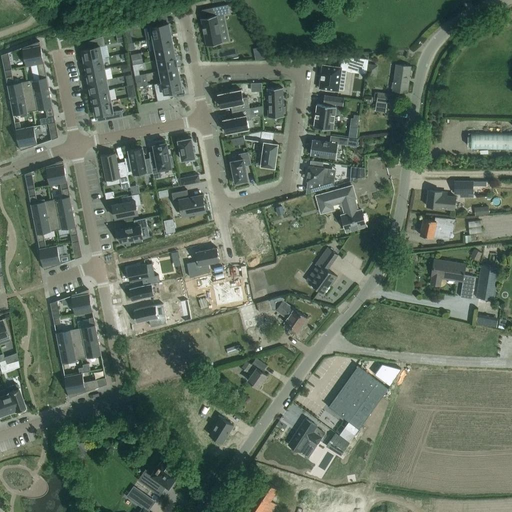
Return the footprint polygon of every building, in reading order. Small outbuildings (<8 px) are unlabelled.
[(222,42),(217,15),(230,13),(228,4),(212,7),(214,15),(201,18),(206,45),(222,42)] [(151,27),(153,38),(172,34),(171,34),(169,24),(169,23),(164,24),(162,16),(146,22),(147,28),(151,27)] [(130,26),(124,28),(127,43),(133,42),(130,26)] [(153,38),(156,49),(174,46),(172,34),(153,38)] [(84,60),(84,61),(102,57),(100,46),(105,45),(103,35),(88,41),(90,48),(82,49),(82,50),(83,50),(85,60),(84,60)] [(40,41),(23,47),(26,66),(37,64),(37,63),(44,62),(40,41)] [(156,49),(158,60),(175,56),(173,46),(174,46),(156,49)] [(261,47),(253,48),(255,56),(255,60),(267,58),(266,54),(262,54),(261,47)] [(9,52),(2,54),(5,70),(11,68),(11,69),(12,68),(9,52)] [(158,60),(160,70),(178,67),(178,66),(175,56),(158,60)] [(84,61),(86,72),(105,69),(102,57),(84,61)] [(346,90),(348,75),(360,76),(361,71),(366,71),(367,57),(342,57),(342,67),(323,64),(319,88),(338,91),(343,89),(346,90)] [(411,66),(401,65),(396,64),(393,90),(407,92),(411,66)] [(40,78),(27,81),(30,96),(50,92),(45,66),(38,67),(40,78)] [(160,70),(162,82),(180,78),(178,67),(160,70)] [(11,68),(5,70),(6,76),(13,75),(11,69),(11,68)] [(87,72),(89,82),(107,79),(105,69),(86,72),(87,72)] [(133,74),(126,75),(128,85),(134,84),(135,84),(133,74)] [(13,75),(6,76),(10,99),(30,96),(27,81),(14,83),(13,75)] [(180,78),(162,82),(155,83),(158,101),(171,98),(170,92),(183,90),(182,89),(180,79),(180,78)] [(90,92),(91,92),(109,89),(107,79),(89,82),(91,92),(90,92)] [(128,85),(127,85),(129,96),(136,95),(134,84),(128,85)] [(283,87),(267,88),(268,117),(284,116),(284,115),(285,115),(285,106),(283,107),(283,87)] [(91,92),(93,104),(111,100),(109,89),(91,92)] [(236,104),(237,110),(250,108),(247,97),(243,97),(241,89),(219,94),(221,107),(236,104)] [(50,92),(30,96),(33,110),(47,108),(53,107),(50,92)] [(393,94),(377,92),(376,101),(392,103),(393,94)] [(333,129),(337,104),(343,105),(344,97),(324,95),(323,103),(324,103),(324,105),(317,104),(314,126),(333,129)] [(30,96),(10,99),(13,114),(14,114),(20,113),(21,117),(28,115),(27,112),(33,110),(30,96)] [(111,100),(93,104),(95,115),(105,113),(106,119),(123,116),(122,109),(113,111),(111,100)] [(48,116),(40,118),(41,124),(48,123),(55,121),(54,115),(53,107),(47,108),(48,116)] [(252,119),(250,108),(237,110),(238,116),(224,119),(226,132),(249,128),(247,120),(252,119)] [(55,121),(48,123),(51,139),(58,137),(55,121)] [(37,144),(34,125),(21,128),(16,128),(20,150),(37,144)] [(262,131),(260,141),(264,142),(261,165),(262,165),(274,167),(275,167),(275,166),(276,157),(276,156),(276,154),(277,154),(278,144),(278,143),(277,143),(272,143),(274,132),(263,131),(262,131)] [(471,148),(511,148),(511,132),(471,132),(471,148)] [(336,158),(338,143),(347,145),(348,137),(331,135),(330,141),(312,139),(310,154),(336,158)] [(191,138),(178,140),(182,160),(195,157),(191,138)] [(151,157),(150,157),(153,172),(154,177),(161,176),(159,170),(171,167),(167,142),(154,145),(157,160),(152,161),(151,157)] [(130,156),(125,158),(125,161),(128,174),(134,173),(146,171),(147,174),(153,172),(150,157),(149,157),(150,158),(144,159),(142,147),(129,150),(130,156)] [(240,159),(231,161),(235,182),(236,182),(236,184),(243,183),(243,181),(248,180),(245,166),(251,164),(248,151),(239,153),(240,159)] [(115,152),(101,155),(106,180),(120,177),(122,188),(130,186),(128,174),(125,161),(117,162),(115,152)] [(63,160),(46,166),(50,185),(60,183),(67,182),(67,181),(63,160)] [(335,177),(336,169),(329,168),(309,165),(306,181),(307,181),(318,183),(317,190),(334,185),(335,177)] [(358,167),(358,179),(361,178),(366,176),(365,168),(358,167)] [(32,171),(25,173),(28,189),(29,189),(35,187),(36,187),(32,171)] [(199,174),(187,176),(188,183),(200,181),(199,174)] [(474,180),(454,180),(454,194),(460,194),(460,197),(474,197),(474,180)] [(63,197),(50,200),(53,215),(73,211),(68,187),(67,181),(67,182),(60,183),(61,188),(63,197)] [(138,185),(130,186),(132,195),(139,193),(140,193),(138,185)] [(346,231),(366,225),(362,209),(358,210),(354,198),(355,198),(352,186),(317,195),(320,208),(322,213),(334,210),(333,204),(338,202),(343,205),(345,214),(342,215),(346,231)] [(29,189),(28,189),(29,196),(34,219),(53,215),(50,200),(45,201),(44,199),(37,200),(36,194),(35,187),(29,189)] [(187,189),(172,192),(173,200),(179,199),(182,216),(206,211),(206,209),(208,208),(207,203),(204,203),(203,194),(189,197),(187,189)] [(441,191),(439,191),(429,190),(427,205),(437,206),(439,207),(455,209),(456,199),(457,195),(447,194),(447,192),(441,191)] [(122,202),(113,204),(116,218),(138,213),(136,205),(141,204),(139,193),(132,195),(129,195),(130,200),(128,201),(127,201),(123,202),(122,202)] [(488,206),(475,207),(475,215),(489,214),(488,206)] [(73,211),(53,215),(56,229),(57,229),(69,227),(72,242),(78,240),(79,240),(78,234),(73,211)] [(53,215),(34,219),(38,241),(40,248),(46,247),(43,232),(56,229),(53,215)] [(424,218),(420,234),(433,237),(433,236),(444,238),(445,230),(453,231),(455,218),(435,216),(434,220),(424,218)] [(118,232),(117,233),(118,239),(120,238),(121,242),(130,241),(129,239),(134,238),(134,240),(135,242),(143,241),(142,237),(149,235),(146,217),(134,220),(135,225),(135,226),(132,227),(132,226),(126,227),(127,228),(119,229),(118,229),(118,232)] [(488,217),(476,217),(475,227),(488,227),(488,217)] [(173,219),(164,220),(167,232),(175,231),(173,219)] [(475,234),(465,235),(466,244),(476,243),(475,234)] [(72,242),(71,242),(75,258),(82,256),(79,240),(78,240),(72,242)] [(40,248),(44,269),(61,263),(57,244),(46,247),(40,248)] [(198,260),(187,262),(190,277),(210,271),(209,263),(220,261),(217,247),(196,251),(198,260)] [(333,280),(334,281),(337,276),(328,269),(338,254),(328,247),(315,264),(316,265),(306,280),(323,293),(333,280)] [(466,264),(444,260),(434,258),(431,276),(432,276),(430,284),(440,285),(441,285),(442,277),(463,281),(460,296),(471,298),(475,276),(464,274),(466,264)] [(154,275),(152,262),(127,267),(130,279),(141,276),(143,285),(159,282),(158,274),(154,275)] [(499,268),(481,265),(476,298),(494,300),(499,268)] [(211,274),(199,277),(202,288),(212,286),(212,284),(213,284),(211,274)] [(229,281),(212,284),(216,306),(244,300),(241,285),(230,287),(229,281)] [(154,296),(151,283),(130,288),(132,301),(154,296)] [(93,311),(88,289),(71,295),(75,314),(93,311)] [(284,299),(281,296),(269,300),(268,299),(257,303),(259,312),(270,309),(276,309),(286,316),(288,314),(289,315),(285,322),(290,325),(298,331),(307,318),(299,312),(283,300),(284,299)] [(50,302),(53,318),(54,318),(59,317),(61,316),(58,300),(50,302)] [(156,305),(134,310),(137,323),(150,320),(151,327),(167,323),(165,315),(158,316),(156,305)] [(2,319),(0,319),(0,343),(9,340),(2,319)] [(98,339),(95,324),(76,328),(79,343),(98,339)] [(79,343),(76,328),(56,332),(59,347),(79,343)] [(101,354),(98,339),(79,343),(82,358),(101,354)] [(76,361),(76,359),(82,358),(79,343),(59,347),(62,364),(76,361)] [(238,345),(227,349),(229,354),(240,351),(238,345)] [(266,365),(258,359),(256,358),(252,364),(247,360),(242,367),(247,371),(248,370),(252,373),(248,380),(258,387),(267,374),(262,371),(266,365)] [(367,372),(357,364),(357,365),(358,366),(330,406),(328,405),(328,406),(337,413),(338,412),(359,428),(388,387),(367,372)] [(99,386),(98,379),(84,381),(82,372),(65,375),(69,397),(99,386)] [(106,377),(98,379),(99,386),(108,383),(106,377)] [(6,387),(7,388),(14,409),(15,411),(25,407),(16,383),(6,387)] [(7,388),(0,390),(0,400),(4,413),(14,409),(7,388)] [(288,444),(297,449),(309,457),(325,432),(318,428),(316,427),(317,426),(305,418),(302,423),(288,444)] [(223,419),(209,437),(224,447),(237,429),(223,419)] [(350,431),(356,435),(360,429),(354,425),(350,431)] [(186,437),(181,431),(177,434),(175,431),(168,436),(182,453),(189,448),(182,440),(186,437)] [(341,454),(349,443),(336,433),(328,444),(341,454)] [(162,461),(153,474),(146,469),(138,479),(151,489),(158,479),(169,486),(174,479),(175,480),(179,475),(178,474),(179,472),(162,461)] [(334,466),(331,472),(335,475),(339,468),(334,466)] [(278,489),(273,485),(265,480),(243,511),(270,511),(276,504),(270,500),(278,489)] [(140,505),(147,495),(134,485),(126,496),(140,505)]
